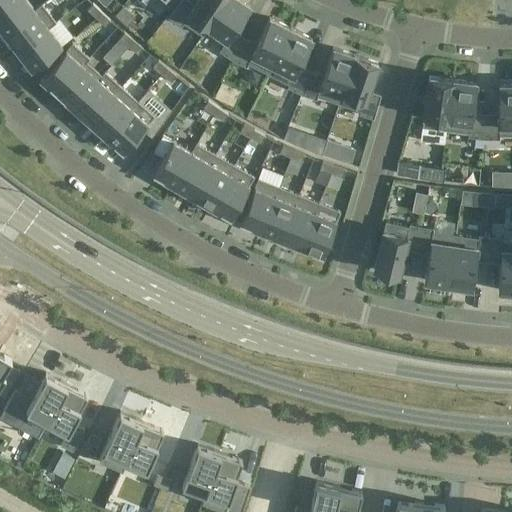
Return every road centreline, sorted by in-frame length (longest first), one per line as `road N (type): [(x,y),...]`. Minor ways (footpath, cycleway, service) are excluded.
road 1 (primary): [(511,381),(387,366),(266,338),(130,275),(0,193)]
road 2 (primary): [(0,244),(96,310),(195,357),(317,398),(511,424)]
road 3 (residential): [(0,85),(48,137),(147,219),(287,292),(337,302)]
road 4 (residential): [(1,296),(152,380),(289,432)]
road 5 (residential): [(413,28),(337,302)]
road 6 (residential): [(289,432),(361,451),(511,469)]
road 7 (residential): [(337,302),(429,328),(511,335)]
